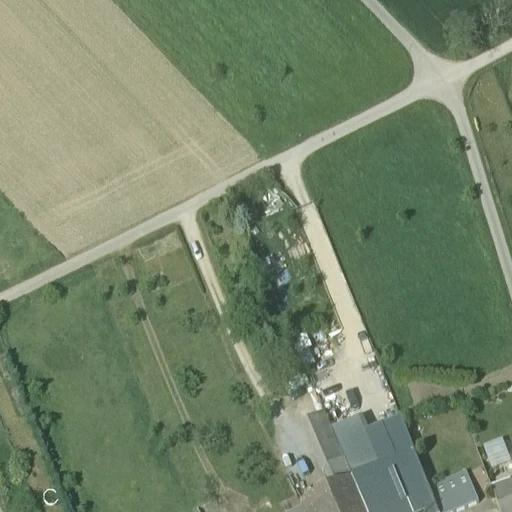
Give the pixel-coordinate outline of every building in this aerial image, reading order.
[(410,406),(402,383),(393,387),(401,409),(410,406)] [(337,447),(323,415),(300,426),(321,474),(344,463),(337,447)] [(397,420),(367,434),(381,469),(399,511),(415,511),(410,497),(427,489),(397,420)] [(367,434),(337,447),(344,463),(352,481),(381,469),(367,434)] [(504,441),(484,448),(491,470),(511,463),(504,441)] [(344,463),(321,474),(328,491),(352,481),(344,463)] [(399,511),(381,469),(352,481),(365,511),(399,511)] [(465,473),(427,489),(428,490),(429,490),(437,511),(458,511),(478,504),(465,473)] [(328,491),(320,495),(300,506),(302,511),(365,511),(352,481),(328,491)] [(511,511),(511,485),(491,493),(498,511),(511,511)] [(428,490),(410,497),(415,511),(437,511),(429,490),(428,490)] [(300,506),(296,499),(289,503),(294,511),(299,511),(302,511),(300,506)]
